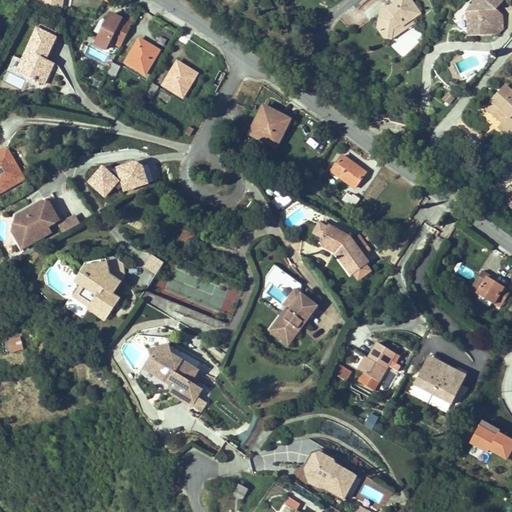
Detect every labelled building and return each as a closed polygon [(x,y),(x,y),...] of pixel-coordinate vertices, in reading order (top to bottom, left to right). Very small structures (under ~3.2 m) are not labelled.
[(386,7),(381,10),(380,13),(384,18),(379,21),(378,28),(385,38),(392,39),(393,29),(401,24),(402,26),(408,27),(409,21),(412,20),(421,13),(411,0),(392,0),(391,1),(392,2),(396,7),(391,10),(389,7),(386,7)] [(488,1),(488,0),(476,0),(472,5),(472,10),(467,11),(468,23),(472,23),(473,35),(498,33),(498,26),(503,25),(502,14),(490,15),(491,10),(493,6),(488,1)] [(490,15),(502,14),(495,8),(501,0),(488,0),(488,1),(493,6),(491,10),(490,15)] [(110,41),(121,47),(133,25),(111,14),(96,44),(106,49),(110,41)] [(392,39),(408,27),(402,26),(401,24),(393,29),(392,39)] [(23,60),(17,71),(44,84),(54,63),(47,60),(57,38),(37,29),(23,60)] [(139,39),(132,52),(133,53),(138,45),(142,47),(145,42),(139,39)] [(126,63),(145,75),(159,51),(145,42),(142,47),(138,45),(133,53),(132,52),(126,63)] [(17,71),(23,60),(14,56),(7,71),(15,75),(17,71)] [(177,62),(169,75),(171,76),(176,68),(178,69),(181,64),(177,62)] [(114,63),(108,75),(115,79),(121,67),(114,63)] [(183,97),(197,74),(181,64),(178,69),(176,68),(171,76),(169,75),(163,85),(183,97)] [(151,84),(145,96),(153,99),(159,87),(151,84)] [(511,92),(504,86),(490,102),(494,105),(488,112),(499,121),(501,119),(504,122),(502,124),(498,128),(509,138),(511,134),(511,92)] [(446,92),(441,99),(449,104),(454,97),(446,92)] [(485,108),(488,112),(494,105),(490,102),(485,108)] [(249,134),(276,148),(290,120),(264,106),(249,134)] [(190,136),(194,130),(190,127),(186,133),(190,136)] [(0,192),(25,179),(8,149),(0,153),(0,192)] [(355,188),(365,174),(351,164),(352,162),(343,156),(331,171),(355,188)] [(351,164),(365,174),(366,173),(352,162),(351,164)] [(43,204),(44,207),(33,214),(29,223),(24,226),(34,243),(62,226),(59,221),(71,214),(58,193),(44,202),(43,204)] [(360,199),(353,194),(346,205),(352,210),(360,199)] [(33,214),(44,207),(43,204),(44,202),(28,211),(21,221),(24,226),(29,223),(33,214)] [(328,223),(320,237),(322,245),(331,250),(334,248),(336,251),(334,252),(351,274),(369,261),(350,236),(328,223)] [(195,235),(184,231),(175,244),(187,249),(195,235)] [(112,257),(108,263),(110,275),(120,282),(125,276),(123,265),(112,257)] [(108,263),(88,266),(88,267),(89,272),(81,284),(83,285),(75,297),(90,307),(89,309),(104,320),(114,306),(107,301),(111,294),(112,295),(112,294),(120,282),(110,275),(108,263)] [(81,284),(89,272),(88,267),(78,282),(81,284)] [(489,276),(482,271),(471,289),(500,308),(509,294),(502,290),(503,288),(495,283),(497,281),(493,278),(492,281),(487,278),(489,276)] [(319,306),(303,292),(289,309),(286,307),(280,315),(285,318),(276,329),(281,333),(281,339),(288,344),(300,330),(297,328),(303,321),(305,323),(319,306)] [(119,299),(112,294),(112,295),(111,294),(107,301),(114,306),(119,299)] [(280,315),(269,329),(281,339),(281,333),(276,329),(285,318),(280,315)] [(11,353),(24,349),(20,336),(8,339),(11,353)] [(361,371),(379,382),(389,366),(398,372),(401,367),(396,364),(400,357),(378,343),(361,371)] [(171,389),(183,396),(191,383),(198,371),(182,361),(179,365),(170,359),(168,349),(158,352),(156,351),(152,357),(154,358),(149,366),(145,364),(139,374),(142,376),(146,370),(163,380),(164,378),(169,381),(170,384),(171,389)] [(435,365),(439,359),(430,354),(427,361),(435,365)] [(458,389),(463,379),(454,375),(458,368),(439,359),(435,365),(427,361),(423,368),(415,384),(452,402),(458,389)] [(346,381),(352,371),(337,362),(331,372),(346,381)] [(389,403),(405,376),(398,372),(389,366),(379,382),(373,393),(389,403)] [(463,379),(466,372),(458,368),(454,375),(463,379)] [(191,383),(183,396),(194,403),(197,398),(202,390),(191,383)] [(183,396),(171,389),(173,394),(192,406),(194,403),(183,396)] [(465,392),(458,389),(452,402),(459,406),(465,392)] [(192,406),(192,407),(200,412),(205,404),(197,398),(194,403),(192,406)] [(363,426),(372,430),(378,417),(369,413),(363,426)] [(501,425),(482,415),(469,440),(488,450),(490,448),(507,457),(511,447),(511,434),(500,428),(501,425)] [(316,450),(305,469),(308,478),(317,483),(316,487),(324,487),(344,498),(357,475),(327,460),(329,457),(325,455),(316,450)] [(305,469),(298,465),(293,474),(300,478),(305,469)] [(364,474),(350,495),(377,511),(378,511),(391,491),(364,474)] [(239,485),(234,495),(237,500),(242,500),(248,490),(239,485)] [(288,497),(281,510),(286,511),(293,511),(298,502),(288,497)] [(358,511),(361,507),(354,503),(349,511),(358,511)]
